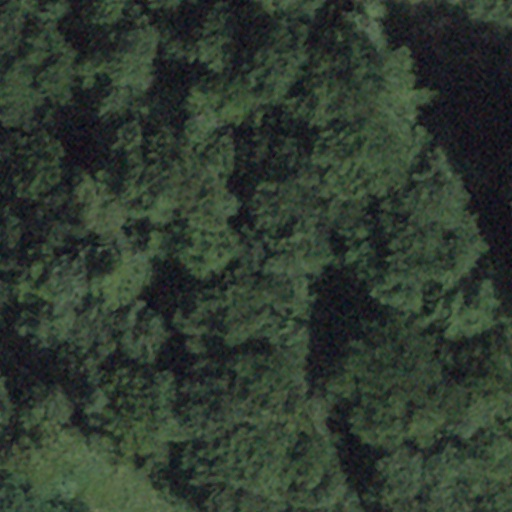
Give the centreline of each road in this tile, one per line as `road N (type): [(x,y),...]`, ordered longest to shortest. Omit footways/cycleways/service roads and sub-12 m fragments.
road 1 (unclassified): [(262,511),(0,270)]
road 2 (track): [(124,511),(0,470)]
